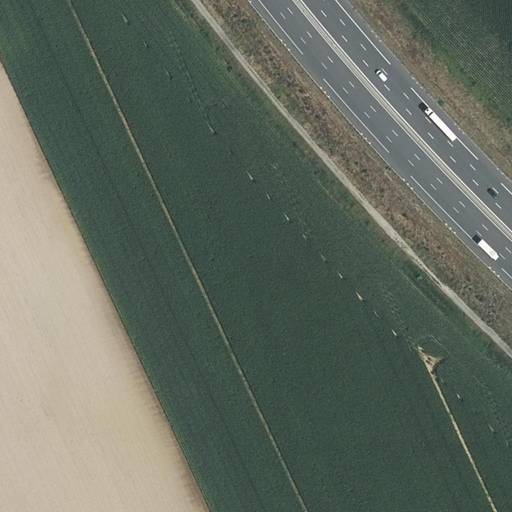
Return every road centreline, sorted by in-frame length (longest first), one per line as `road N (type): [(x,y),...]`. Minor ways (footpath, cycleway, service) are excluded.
road 1 (track): [(195,0),(397,239),(511,354)]
road 2 (motorway): [(275,0),(511,260)]
road 3 (motorway): [(511,213),(319,0)]
road 4 (track): [(389,0),(511,135)]
